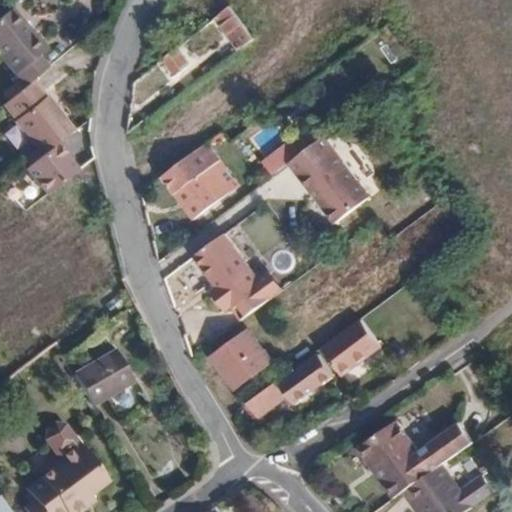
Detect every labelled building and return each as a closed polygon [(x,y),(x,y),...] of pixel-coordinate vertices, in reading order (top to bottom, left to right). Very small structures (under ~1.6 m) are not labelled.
[(408,0),(431,27),(463,0),(408,0)] [(511,0),(490,0),(437,45),(460,72),(511,29),(511,0)] [(218,17),(241,50),(255,39),(256,38),(231,6),(218,17)] [(46,47),(12,7),(0,16),(0,56),(25,87),(30,83),(49,67),(38,53),(46,47)] [(178,48),(144,75),(157,94),(185,74),(193,66),(178,48)] [(511,52),(441,111),(463,137),(511,96),(511,52)] [(25,87),(4,104),(16,119),(14,122),(42,157),(56,146),(73,132),(45,98),(43,99),(30,83),(25,87)] [(317,143),(307,130),(289,144),(299,157),(317,143)] [(367,201),(321,140),(317,143),(299,157),(288,165),(287,166),(333,227),(367,201)] [(299,157),(289,144),(278,152),(286,163),(288,165),(299,157)] [(77,172),(56,146),(42,157),(25,170),(45,195),(77,172)] [(201,147),(159,182),(172,198),(178,194),(186,204),(180,209),(192,223),(210,208),(215,213),(224,206),(220,201),(235,189),(201,147)] [(286,163),(278,152),(264,162),(272,173),(286,163)] [(178,194),(172,198),(180,209),(186,204),(178,194)] [(57,215),(0,258),(0,305),(80,244),(57,215)] [(224,234),(195,257),(219,288),(212,292),(226,311),(232,306),(244,320),(283,291),(269,273),(260,280),(224,234)] [(89,255),(0,323),(0,374),(113,287),(89,255)] [(382,346),(363,322),(326,350),(344,375),(382,346)] [(274,363),(250,330),(214,357),(238,390),(274,363)] [(123,350),(78,373),(95,404),(139,380),(123,350)] [(279,382),(250,403),(261,419),(290,398),(296,406),(337,374),(320,354),(280,384),(279,382)] [(421,451),(399,420),(360,449),(396,498),(405,492),(435,470),(444,464),(475,442),(461,422),(421,451)] [(24,488),(30,496),(41,511),(63,511),(64,511),(63,511),(72,511),(84,503),(82,500),(106,482),(78,443),(77,444),(64,425),(54,424),(45,431),(43,441),(60,463),(24,488)] [(468,511),(475,507),(444,464),(435,470),(405,492),(416,507),(422,502),(429,511),(468,511)] [(41,511),(30,496),(19,504),(25,511),(41,511)] [(0,511),(9,511),(0,499),(0,511)] [(420,511),(429,511),(422,502),(416,507),(420,511)]
